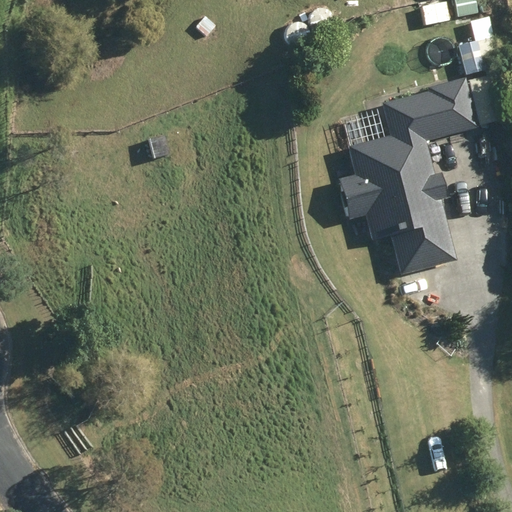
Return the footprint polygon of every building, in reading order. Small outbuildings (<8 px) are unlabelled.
[(452,0),(456,19),(477,14),(473,0),(452,0)] [(420,9),(423,27),(448,22),(444,4),(420,9)] [(335,26),(322,7),(281,36),(294,55),(335,26)] [(485,78),(466,83),(478,128),(511,119),(511,109),(489,18),(468,23),(474,43),(457,48),(464,77),(484,72),(485,78)] [(388,239),(398,278),(455,262),(439,202),(445,201),(438,176),(433,178),(424,144),(477,130),(463,80),(424,91),(425,94),(379,106),(388,138),(344,150),(352,178),(336,182),(347,223),(363,219),(370,244),(388,239)]
